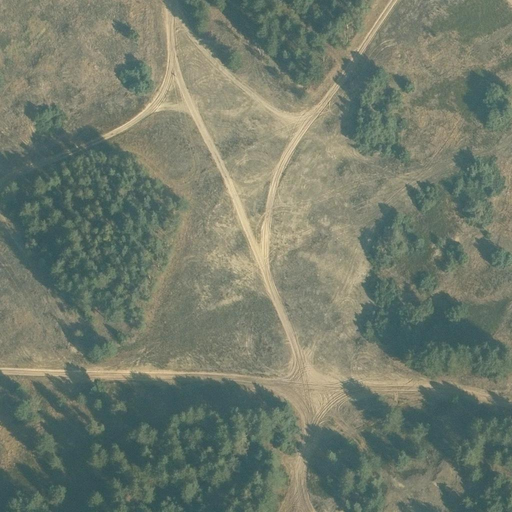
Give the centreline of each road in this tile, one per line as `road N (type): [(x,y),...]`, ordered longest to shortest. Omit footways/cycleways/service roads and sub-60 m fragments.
road 1 (track): [(311,511),(301,488),(314,394),(278,384),(0,369)]
road 2 (track): [(314,394),(376,386),(511,400)]
road 3 (unknown): [(0,179),(116,133)]
